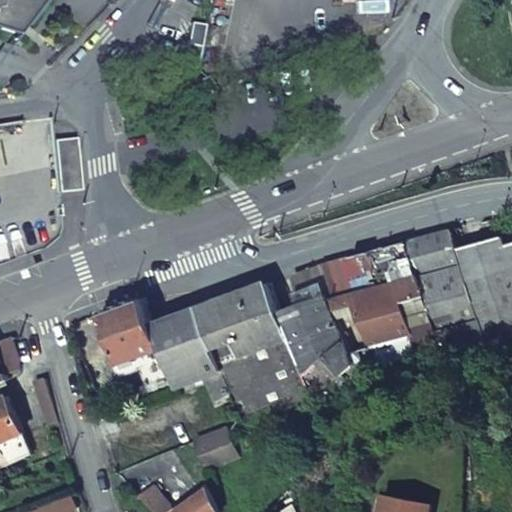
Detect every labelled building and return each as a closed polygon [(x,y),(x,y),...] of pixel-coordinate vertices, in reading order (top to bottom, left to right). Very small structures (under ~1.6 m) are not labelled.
[(0,0),(0,28),(16,34),(42,0),(0,0)] [(196,69),(205,25),(190,22),(182,66),(196,69)] [(52,140),(56,183),(58,193),(79,190),(73,137),(52,140)] [(433,348),(437,358),(473,347),(479,366),(482,372),(494,368),(511,362),(511,238),(505,240),(502,232),(457,244),(452,225),(417,236),(408,240),(437,328),(427,331),(433,348)] [(354,364),(356,371),(433,348),(427,331),(437,328),(408,240),(405,242),(357,255),(366,289),(355,293),(331,300),(354,364)] [(345,258),(355,293),(366,289),(357,255),(345,258)] [(302,304),(321,297),(314,281),(296,288),(302,304)] [(315,398),(284,312),(273,282),(201,308),(236,401),(243,418),(271,407),(280,428),(315,398)] [(284,312),(315,398),(354,364),(331,300),(329,295),(321,297),(302,304),(284,312)] [(139,356),(164,346),(145,297),(103,312),(108,324),(119,355),(121,361),(139,356)] [(119,355),(108,324),(103,326),(114,357),(119,355)] [(0,381),(5,380),(3,375),(21,369),(23,356),(15,337),(0,342),(0,381)] [(112,382),(102,356),(87,361),(96,388),(112,382)] [(139,356),(121,361),(119,363),(121,371),(130,369),(131,371),(142,366),(139,356)] [(154,396),(178,386),(174,375),(131,391),(135,399),(123,403),(125,408),(154,396)] [(48,376),(38,379),(49,422),(60,419),(48,376)] [(0,443),(24,433),(23,426),(16,406),(13,400),(10,394),(0,398),(0,443)] [(126,411),(155,400),(154,396),(125,408),(126,411)] [(0,470),(37,453),(16,406),(23,426),(24,433),(0,443),(0,470)] [(207,467),(239,455),(230,429),(197,442),(207,467)] [(145,494),(154,505),(159,511),(166,511),(172,509),(158,487),(145,494)] [(221,511),(212,487),(174,511),(221,511)] [(389,493),(385,511),(433,511),(435,503),(389,493)] [(280,511),(298,511),(294,503),(280,511)]
